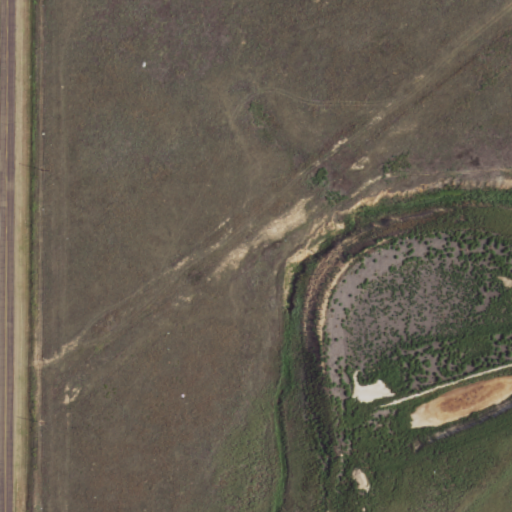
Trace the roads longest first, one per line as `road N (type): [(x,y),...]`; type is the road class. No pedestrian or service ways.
road 1 (secondary): [(7,0),(5,511)]
road 2 (residential): [(6,389),(212,392)]
